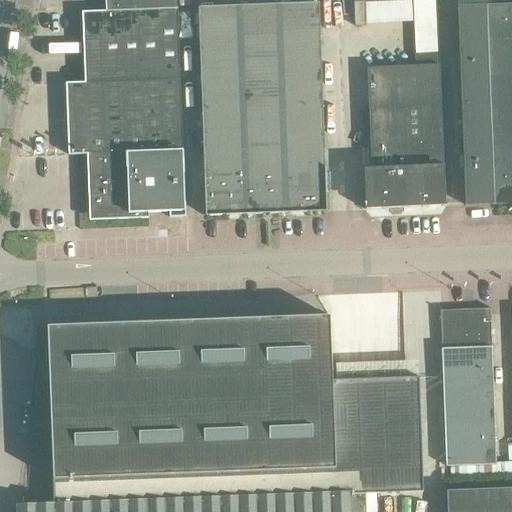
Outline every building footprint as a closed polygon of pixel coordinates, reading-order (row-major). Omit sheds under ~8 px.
[(105,0),(106,13),(177,10),(177,0),(105,0)] [(413,1),(413,21),(415,56),(415,68),(379,69),(379,60),(367,60),(368,70),(372,171),(364,171),(366,212),(373,211),(445,209),(439,55),(438,20),(437,0),(413,1)] [(511,0),(504,0),(505,7),(486,7),(458,9),(467,209),(511,207),(511,0)] [(355,28),(365,27),(364,3),(354,4),(355,28)] [(206,218),(326,213),(319,5),(199,9),(206,218)] [(82,14),(85,84),(180,80),(177,10),(106,13),(82,14)] [(69,157),(86,156),(126,155),(183,153),(180,80),(85,84),(67,85),(69,157)] [(185,225),(183,153),(126,155),(86,156),(89,228),(185,225)] [(490,311),(440,313),(447,468),(496,467),(490,311)] [(54,508),(17,509),(17,511),(367,511),(367,496),(423,494),(419,379),(333,383),(330,318),(47,329),(54,508)] [(511,511),(511,489),(447,492),(447,511),(511,511)]
